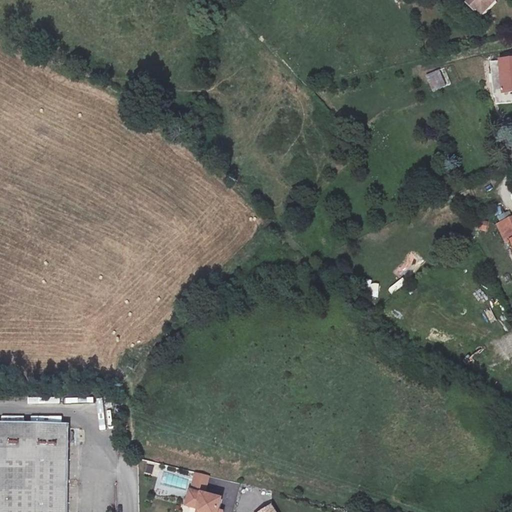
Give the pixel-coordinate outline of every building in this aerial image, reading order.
[(502,1),(501,0),(473,0),(482,7),(479,9),(488,17),(502,1)] [(506,76),(504,64),(492,66),(494,78),(506,76)] [(432,93),(446,87),(439,70),(425,76),(432,93)] [(508,94),(506,76),(494,78),(497,96),(508,94)] [(511,219),(497,226),(503,242),(510,243),(511,249),(511,219)] [(477,230),(486,231),(487,221),(478,220),(477,230)] [(453,340),(445,351),(460,359),(466,348),(453,340)] [(0,511),(50,511),(45,418),(0,420),(0,511)] [(194,472),(191,487),(206,490),(209,475),(194,472)] [(198,492),(189,489),(185,506),(194,509),(196,510),(195,511),(222,511),(223,510),(218,509),(221,497),(199,491),(198,492)] [(291,511),(286,501),(267,511),(291,511)]
